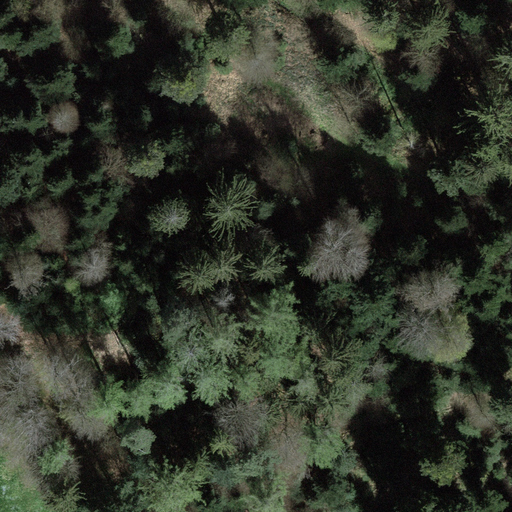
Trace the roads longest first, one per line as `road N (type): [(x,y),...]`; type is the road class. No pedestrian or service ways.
road 1 (track): [(511,210),(402,171),(251,61),(146,0)]
road 2 (track): [(511,364),(453,400),(328,431),(163,496)]
road 3 (track): [(511,67),(402,0)]
